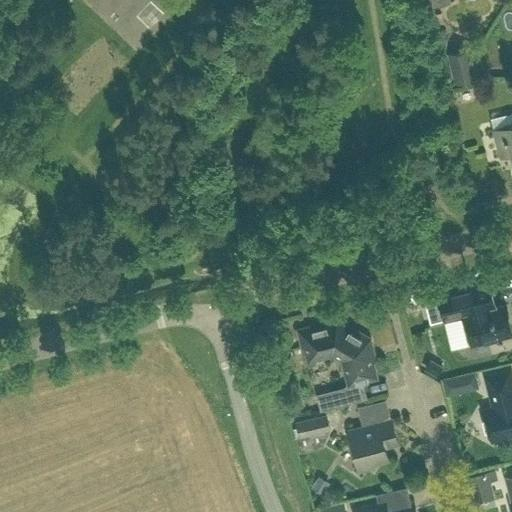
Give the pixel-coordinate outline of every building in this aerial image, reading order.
[(156,0),(153,4),(157,7),(143,21),(153,30),(161,21),(163,22),(183,0),(156,0)] [(460,4),(458,0),(434,0),(439,11),(460,4)] [(480,76),(474,46),(448,52),(455,82),(480,76)] [(511,123),(493,128),(500,158),(511,155),(511,123)] [(496,306),(490,281),(438,294),(444,319),(464,314),(471,344),(511,333),(511,325),(506,303),(496,306)] [(368,338),(338,320),(326,324),(325,321),(298,328),(302,345),(305,344),(308,359),(333,353),(342,358),(349,383),(317,391),(321,409),(367,397),(362,380),(378,376),(371,350),(374,349),(372,342),(369,342),(368,338)] [(511,373),(511,369),(486,375),(494,406),(484,408),(492,439),(511,433),(511,373)] [(390,418),(385,399),(359,406),(363,425),(349,428),(360,469),(375,466),(374,461),(389,457),(386,445),(399,442),(393,417),(390,418)] [(331,429),(327,413),(296,421),(300,437),(331,429)] [(476,500),(496,500),(496,476),(476,476),(476,500)] [(395,511),(388,511),(386,500),(355,507),(356,511),(416,511),(415,507),(395,511)]
